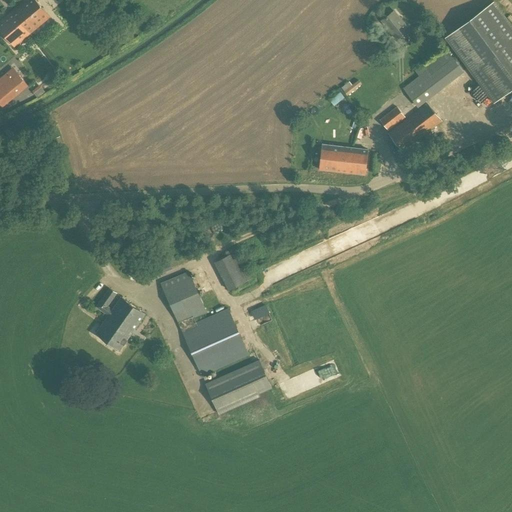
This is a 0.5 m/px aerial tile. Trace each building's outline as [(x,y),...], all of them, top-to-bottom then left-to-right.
[(36,0),(24,0),(11,11),(30,33),(50,17),(36,0)] [(511,26),(494,3),(445,39),(494,103),(511,89),(511,26)] [(380,20),(386,28),(385,29),(389,34),(390,33),(396,40),(410,29),(405,22),(406,22),(402,16),(401,17),(394,9),(380,20)] [(30,33),(11,11),(0,20),(0,29),(14,47),(30,33)] [(454,80),(464,72),(447,49),(424,66),(422,64),(415,70),(419,76),(403,88),(418,107),(441,90),(454,80)] [(28,85),(13,67),(0,77),(0,103),(2,107),(28,85)] [(39,85),(32,91),(38,98),(45,92),(39,85)] [(344,90),(333,98),(337,104),(348,96),(344,90)] [(442,121),(427,103),(388,133),(402,152),(442,121)] [(401,114),(403,112),(399,107),(398,109),(397,108),(383,119),(390,129),(404,117),(401,114)] [(60,136),(51,139),(56,153),(65,150),(60,136)] [(319,170),(342,172),(345,147),(322,144),(319,170)] [(345,147),(342,172),(365,174),(367,149),(345,147)] [(133,269),(139,283),(172,268),(170,263),(178,259),(170,243),(164,246),(167,254),(133,269)] [(227,251),(229,254),(214,262),(229,290),(253,278),(236,246),(227,251)] [(160,283),(202,377),(249,355),(228,308),(196,323),(194,318),(207,313),(189,271),(160,283)] [(109,287),(100,301),(115,311),(113,314),(128,325),(123,333),(128,337),(145,313),(121,297),(112,309),(108,306),(117,293),(109,287)] [(115,311),(100,301),(96,307),(108,316),(96,333),(119,350),(128,337),(123,333),(128,325),(113,314),(115,311)] [(262,324),(276,317),(269,303),(255,310),(262,324)] [(206,386),(218,412),(272,388),(260,362),(206,386)]
